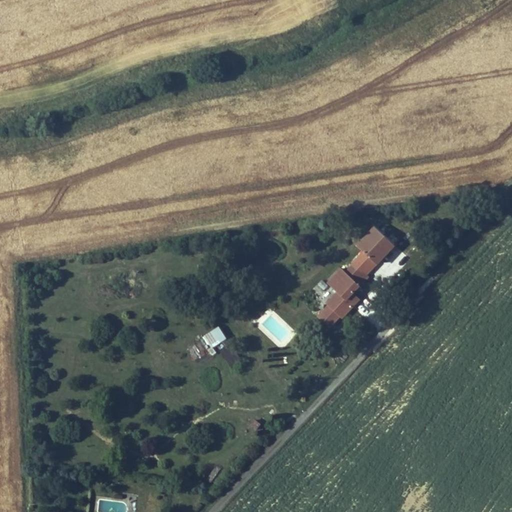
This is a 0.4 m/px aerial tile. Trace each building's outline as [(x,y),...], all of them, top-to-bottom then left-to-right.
[(374,227),(355,247),(376,267),(395,248),(374,227)] [(353,262),(363,271),(371,263),(361,254),(353,262)] [(359,282),(366,275),(363,271),(353,262),(347,257),(333,272),(345,283),(333,296),(336,298),(346,307),(347,309),(366,289),(359,282)] [(346,307),(336,298),(329,305),(339,315),(346,307)] [(227,339),(219,345),(233,363),(241,356),(227,339)] [(199,343),(188,348),(194,360),(205,354),(199,343)] [(257,431),(261,424),(253,420),(249,427),(257,431)]
